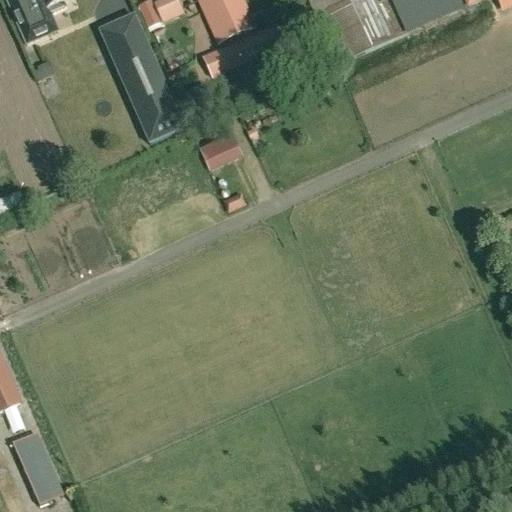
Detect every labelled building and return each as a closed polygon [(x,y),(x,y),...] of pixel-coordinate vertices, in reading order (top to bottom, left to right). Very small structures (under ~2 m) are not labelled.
[(10,0),(7,2),(14,18),(27,47),(59,33),(51,15),(65,9),(63,5),(71,1),(70,0),(10,0)] [(257,30),(243,0),(196,0),(217,47),(257,30)] [(346,0),(314,0),(309,2),(337,67),(407,36),(392,0),(389,0),(356,15),(349,0),(347,1),(346,0)] [(511,0),(497,0),(502,12),(511,8),(511,0)] [(151,2),(138,8),(148,30),(161,24),(151,2)] [(285,48),(276,27),(202,59),(212,79),(285,48)] [(186,131),(145,39),(110,55),(150,146),(186,131)] [(41,74),(36,76),(40,86),(55,79),(50,67),(40,71),(41,74)] [(206,85),(182,96),(195,125),(219,114),(206,85)] [(200,151),(210,173),(243,158),(233,136),(200,151)] [(0,357),(0,414),(21,406),(0,357)] [(13,446),(40,508),(55,502),(28,439),(13,446)]
